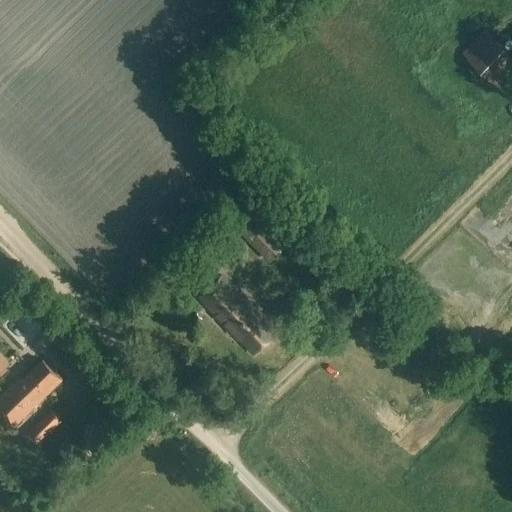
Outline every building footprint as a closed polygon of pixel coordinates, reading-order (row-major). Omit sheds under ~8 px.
[(463,53),(497,87),(511,71),(511,54),(486,29),(463,53)] [(217,256),(242,231),(270,260),(284,246),(244,205),(229,219),(205,243),(217,256)] [(86,250),(72,255),(80,277),(94,271),(86,250)] [(200,297),(248,344),(255,350),(276,328),(270,322),(239,291),(236,294),(219,277),(200,297)] [(0,371),(10,361),(0,350),(0,371)] [(0,412),(13,426),(62,379),(41,358),(23,377),(20,374),(0,393),(0,412)] [(52,411),(29,433),(39,442),(61,420),(52,411)]
